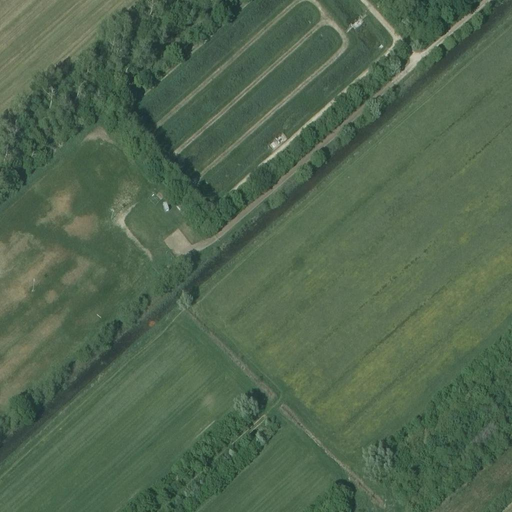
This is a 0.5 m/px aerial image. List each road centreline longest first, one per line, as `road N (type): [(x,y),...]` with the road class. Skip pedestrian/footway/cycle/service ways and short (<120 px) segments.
road 1 (track): [(144,138),(295,5),(310,1),(327,18),(344,37),(342,50),(188,187)]
road 2 (track): [(251,0),(127,112),(216,209)]
road 3 (track): [(216,209),(401,42)]
road 4 (track): [(327,18),(166,163)]
road 5 (track): [(282,395),(159,511)]
